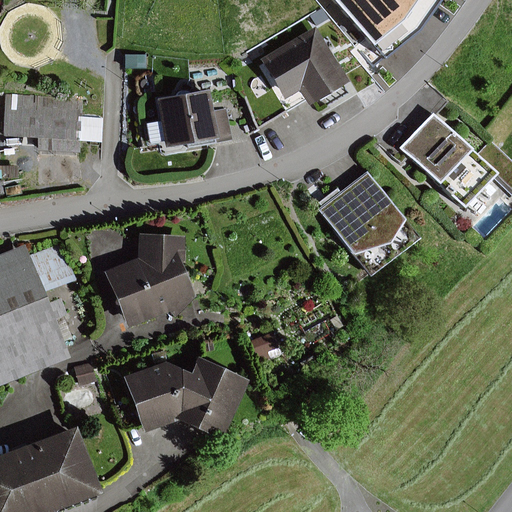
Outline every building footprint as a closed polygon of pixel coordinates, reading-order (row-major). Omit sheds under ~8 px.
[(442,0),(335,0),(384,60),(420,31),(442,0)] [(285,100),(300,91),(310,107),(350,82),(316,26),(260,60),(285,100)] [(215,111),(211,90),(157,99),(166,148),(187,144),(188,148),(232,140),(227,109),(215,111)] [(79,154),(83,98),(0,92),(0,136),(38,139),(37,151),(79,154)] [(476,154),(434,114),(400,149),(464,211),(494,179),(511,196),(511,161),(490,140),(476,154)] [(407,220),(368,171),(341,192),(338,188),(318,203),(322,208),(318,210),(355,256),(392,244),(407,220)] [(456,214),(448,206),(442,212),(450,220),(456,214)] [(186,261),(187,236),(141,233),(139,258),(106,272),(129,329),(170,312),(177,318),(196,297),(183,261),(186,261)] [(327,236),(319,240),(322,246),(330,242),(327,236)] [(30,255),(26,245),(22,246),(18,237),(0,243),(0,388),(72,361),(56,320),(67,316),(60,300),(50,304),(45,293),(76,280),(62,242),(30,255)] [(369,288),(365,282),(358,287),(363,293),(369,288)] [(320,303),(295,318),(309,343),(334,328),(320,303)] [(281,355),(273,333),(250,342),(258,364),(281,355)] [(318,365),(313,355),(299,363),(304,372),(318,365)] [(250,381),(199,357),(191,374),(179,422),(222,441),(250,381)] [(166,362),(124,378),(144,434),(179,422),(191,374),(166,362)] [(92,363),(74,368),(79,386),(97,382),(92,363)] [(0,511),(53,511),(104,493),(79,426),(0,455),(0,511)]
